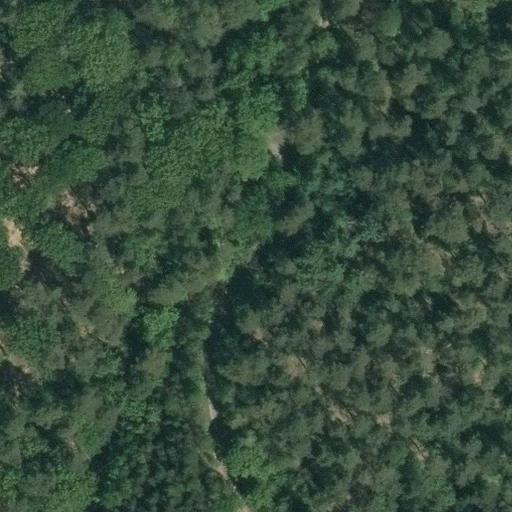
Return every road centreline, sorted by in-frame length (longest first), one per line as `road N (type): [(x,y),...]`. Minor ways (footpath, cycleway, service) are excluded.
road 1 (track): [(237,511),(212,454),(212,352),(288,146)]
road 2 (track): [(65,0),(94,71),(125,94),(189,125),(288,146)]
road 3 (track): [(288,146),(326,0)]
